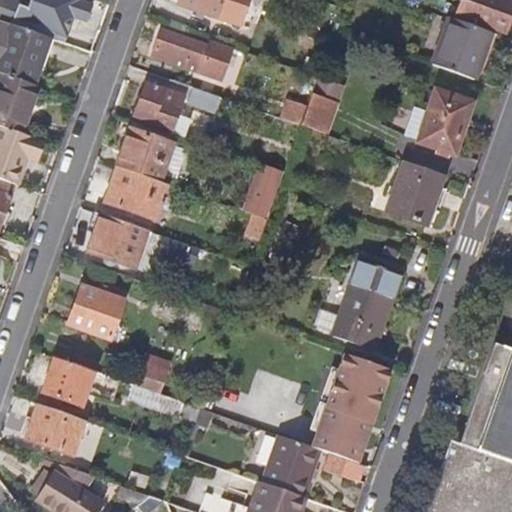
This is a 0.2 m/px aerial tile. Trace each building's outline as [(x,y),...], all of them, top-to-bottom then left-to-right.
[(64,0),(46,0),(35,34),(47,38),(63,44),(73,17),(84,21),(89,8),(77,4),(64,0)] [(246,0),(177,0),(176,5),(237,27),(246,0)] [(482,0),(481,4),(472,1),(469,0),(458,0),(452,17),(506,36),(511,18),(511,13),(508,13),(510,7),(505,5),(507,0),(482,0)] [(26,8),(14,3),(10,14),(22,18),(26,8)] [(474,83),(489,36),(447,21),(432,68),(474,83)] [(0,75),(31,86),(47,38),(35,34),(9,25),(0,52),(0,75)] [(219,87),(231,51),(211,44),(208,55),(164,38),(157,59),(201,73),(199,80),(219,87)] [(19,136),(35,88),(31,86),(0,75),(0,129),(15,134),(19,136)] [(173,96),(177,83),(151,75),(137,119),(175,132),(180,118),(159,110),(164,93),(173,96)] [(315,90),(341,99),(346,85),(320,75),(315,90)] [(188,103),(217,112),(223,95),(193,86),(188,103)] [(333,106),(310,98),(300,126),(324,135),(333,106)] [(447,98),(430,146),(451,153),(468,106),(447,98)] [(14,137),(15,134),(0,129),(0,174),(15,180),(24,156),(34,159),(39,146),(14,137)] [(135,133),(122,171),(163,186),(177,148),(135,133)] [(263,240),(285,168),(259,160),(244,208),(252,211),(245,234),(263,240)] [(443,176),(404,162),(386,213),(426,227),(443,176)] [(156,224),(169,188),(163,186),(122,171),(118,170),(105,207),(156,224)] [(0,232),(0,233),(17,187),(0,180),(0,232)] [(132,269),(145,232),(98,215),(85,253),(132,269)] [(331,336),(329,341),(370,354),(395,280),(354,267),(335,321),(331,336)] [(124,305),(82,289),(68,331),(109,346),(124,305)] [(312,330),(331,336),(335,321),(317,315),(312,330)] [(511,511),(511,340),(499,336),(463,439),(452,436),(425,511),(511,511)] [(141,361),(169,371),(172,364),(144,354),(141,361)] [(82,409),(94,373),(54,358),(41,395),(82,409)] [(337,460),(352,465),(365,426),(367,427),(372,413),(376,414),(389,376),(342,358),(309,450),(319,454),(337,460)] [(169,371),(141,361),(135,378),(163,388),(169,371)] [(29,438),(40,407),(33,405),(23,435),(29,438)] [(75,457),(87,423),(40,407),(29,438),(28,441),(75,457)] [(195,426),(205,430),(210,414),(201,411),(195,426)] [(352,465),(357,467),(370,428),(367,427),(365,426),(352,465)] [(277,438),(259,485),(285,494),(302,500),(319,454),(309,450),(277,438)] [(353,480),(357,467),(352,465),(337,460),(332,473),(353,480)] [(87,496),(98,481),(63,468),(56,478),(42,498),(39,501),(54,511),(102,511),(105,509),(87,496)] [(42,498),(56,478),(48,471),(33,492),(42,498)] [(301,511),(305,501),(302,500),(285,494),(259,485),(257,484),(247,511),(301,511)] [(116,500),(136,508),(147,498),(120,489),(116,500)]
